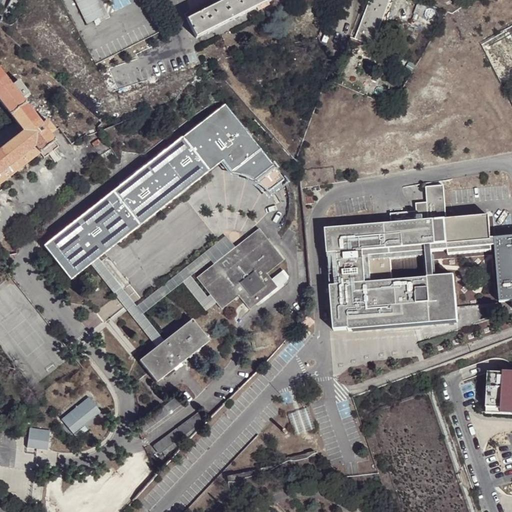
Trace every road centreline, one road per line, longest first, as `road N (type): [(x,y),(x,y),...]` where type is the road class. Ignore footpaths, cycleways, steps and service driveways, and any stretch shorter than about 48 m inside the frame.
road 1 (unknown): [(277,237),(297,264),(300,286),(290,304),(249,328),(217,397),(153,436),(114,428)]
road 2 (unknown): [(329,402),(511,337)]
